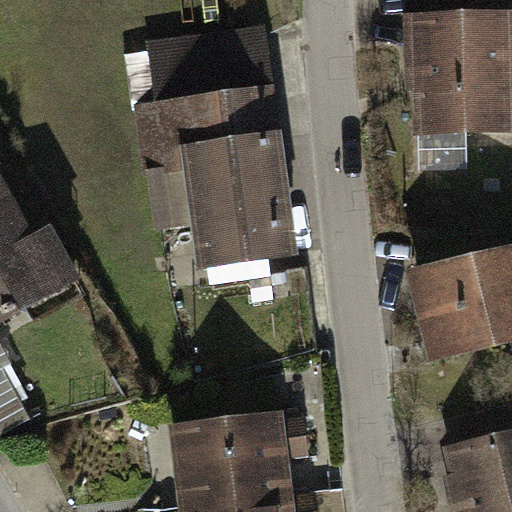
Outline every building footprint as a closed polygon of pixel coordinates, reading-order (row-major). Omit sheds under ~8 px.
[(509,21),(424,22),(426,167),(464,166),(464,128),(510,127),(509,21)] [(197,168),(273,157),(257,41),(153,55),(160,107),(148,109),(157,173),(197,168)] [(273,157),(197,168),(211,266),(287,255),(273,157)] [(0,322),(58,291),(0,185),(0,322)] [(511,251),(421,273),(440,356),(511,339),(511,251)] [(182,432),(191,509),(286,498),(282,462),(311,459),(306,418),(182,432)] [(511,511),(511,440),(457,454),(470,511),(511,511)] [(191,509),(191,511),(316,511),(315,495),(286,498),(191,509)]
